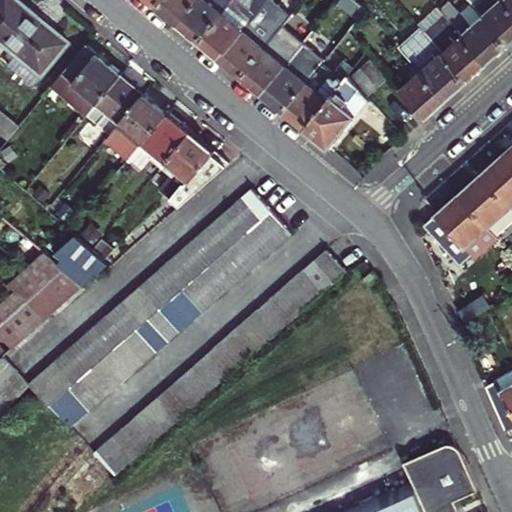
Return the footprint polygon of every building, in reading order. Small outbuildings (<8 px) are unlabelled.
[(0,0),(0,39),(18,54),(9,65),(34,86),(70,42),(39,16),(18,0),(0,0)] [(159,0),(157,4),(167,13),(178,21),(195,0),(159,0)] [(231,0),(195,0),(178,21),(189,30),(199,39),(231,0)] [(221,57),(268,0),(231,0),(199,39),(210,48),(221,57)] [(242,74),(275,35),(261,24),(263,20),(269,19),(284,0),(268,0),(221,57),(231,66),(242,74)] [(368,10),(356,0),(340,0),(339,2),(360,20),(368,10)] [(511,41),(511,5),(507,0),(470,0),(485,16),(509,43),(511,41)] [(450,1),(446,5),(451,11),(455,7),(450,1)] [(473,26),(455,7),(451,11),(446,5),(441,9),(489,62),(499,53),(509,43),(485,16),(473,26)] [(479,71),(489,62),(441,9),(437,13),(442,18),(426,33),(468,80),(479,71)] [(261,24),(275,35),(280,29),(269,19),(263,20),(261,24)] [(263,92),(305,43),(283,25),(280,29),(275,35),(242,74),(253,83),(263,92)] [(401,47),(413,60),(448,98),(458,89),(468,80),(426,33),(422,28),(401,47)] [(285,110),(308,82),(307,81),(324,60),(305,43),(263,92),(274,101),(285,110)] [(82,52),(54,86),(89,114),(123,73),(105,59),(88,45),(82,52)] [(371,60),(352,77),(369,95),(388,79),(371,60)] [(402,90),(427,117),(437,108),(448,98),(413,60),(410,64),(414,69),(410,72),(415,78),(402,90)] [(306,128),(349,75),(353,70),(342,62),(334,72),(324,63),(308,82),(285,110),(295,119),(306,128)] [(89,114),(112,133),(146,93),(134,83),(123,73),(89,114)] [(318,138),(330,148),(371,99),(349,75),(306,128),(318,138)] [(108,138),(131,157),(169,112),(157,102),(146,93),(112,133),(108,138)] [(0,123),(13,134),(20,126),(0,109),(0,123)] [(169,112),(131,157),(144,168),(152,158),(162,166),(192,131),(181,121),(169,112)] [(0,133),(8,140),(13,134),(0,123),(0,133)] [(192,131),(162,166),(172,174),(161,187),(170,195),(170,196),(180,205),(183,202),(194,192),(206,182),(217,172),(229,162),(211,146),(192,131)] [(511,140),(502,150),(511,161),(511,140)] [(10,159),(14,156),(9,149),(5,152),(10,159)] [(491,160),(479,170),(508,205),(511,201),(511,161),(502,150),(491,160)] [(458,189),(487,224),(508,205),(479,170),(468,180),(458,189)] [(43,200),(49,193),(41,187),(36,193),(43,200)] [(253,187),(240,199),(260,221),(272,211),(253,187)] [(459,262),(471,252),(464,244),(487,224),(458,189),(446,199),(435,209),(424,220),(432,229),(459,262)] [(240,199),(228,209),(249,231),(260,221),(240,199)] [(511,209),(508,205),(487,224),(496,235),(511,220),(511,209)] [(228,209),(217,218),(237,241),(249,231),(228,209)] [(272,211),(260,221),(280,245),(293,234),(272,211)] [(217,218),(206,228),(226,251),(237,241),(217,218)] [(280,245),(260,221),(249,231),(269,255),(280,245)] [(496,235),(487,224),(464,244),(471,252),(474,256),(496,235)] [(92,244),(100,235),(90,227),(82,235),(92,244)] [(226,251),(206,228),(194,238),(215,261),(226,251)] [(269,255),(249,231),(237,241),(258,264),(269,255)] [(63,258),(59,262),(85,284),(91,279),(102,269),(109,262),(105,258),(94,248),(76,233),(56,252),(63,258)] [(94,248),(105,258),(114,248),(102,238),(94,248)] [(194,238),(183,248),(203,271),(215,261),(194,238)] [(258,264),(237,241),(226,251),(246,274),(258,264)] [(203,271),(183,248),(172,258),(192,281),(203,271)] [(327,248),(315,259),(335,282),(347,271),(327,248)] [(79,289),(85,284),(59,262),(52,256),(46,251),(28,267),(34,272),(67,300),(68,299),(79,289)] [(246,274),(226,251),(215,261),(235,284),(246,274)] [(192,281),(172,258),(160,268),(181,291),(192,281)] [(315,259),(303,269),(324,292),(335,282),(315,259)] [(235,284),(215,261),(203,271),(224,294),(235,284)] [(34,272),(28,267),(9,284),(15,289),(27,299),(48,317),(57,309),(67,300),(34,272)] [(181,291),(160,268),(149,278),(169,301),(181,291)] [(324,292),(303,269),(292,279),(312,302),(324,292)] [(203,271),(192,281),(212,304),(224,294),(203,271)] [(376,291),(384,285),(377,276),(378,276),(374,271),(365,278),(376,291)] [(149,278),(138,287),(158,311),(169,301),(149,278)] [(312,302),(292,279),(281,289),(301,312),(312,302)] [(192,281),(181,291),(201,314),(212,304),(192,281)] [(158,311),(138,287),(127,297),(147,321),(158,311)] [(281,289),(270,299),(290,322),(301,312),(281,289)] [(181,291),(169,301),(190,324),(201,314),(181,291)] [(147,321),(127,297),(115,307),(135,330),(147,321)] [(6,318),(27,335),(34,329),(46,319),(48,317),(27,299),(6,318)] [(290,322),(270,299),(258,308),(279,332),(290,322)] [(190,324),(169,301),(158,311),(178,333),(190,324)] [(135,330),(115,307),(104,317),(124,340),(135,330)] [(258,308),(247,318),(267,341),(279,332),(258,308)] [(158,311),(147,321),(167,343),(178,333),(158,311)] [(104,317),(93,327),(113,350),(124,340),(104,317)] [(0,324),(0,329),(5,335),(15,346),(23,339),(27,335),(6,318),(0,324)] [(267,341),(247,318),(236,328),(256,351),(267,341)] [(147,321),(135,330),(156,354),(167,343),(147,321)] [(93,327),(81,337),(102,360),(113,350),(93,327)] [(256,351),(236,328),(224,338),(245,361),(256,351)] [(135,330),(124,340),(144,364),(156,354),(135,330)] [(15,346),(5,335),(0,338),(0,353),(3,357),(15,346)] [(102,360),(81,337),(70,347),(90,370),(102,360)] [(224,338),(213,348),(233,371),(245,361),(224,338)] [(124,340),(113,350),(133,373),(144,364),(124,340)] [(90,370),(70,347),(59,357),(79,380),(90,370)] [(233,371),(213,348),(202,358),(222,381),(233,371)] [(113,350),(102,360),(122,383),(133,373),(113,350)] [(29,383),(3,357),(0,360),(0,419),(30,384),(29,383)] [(79,380),(59,357),(47,366),(68,390),(79,380)] [(222,381),(202,358),(191,368),(211,391),(222,381)] [(122,383),(102,360),(90,370),(110,393),(122,383)] [(30,384),(50,405),(68,390),(47,366),(29,383),(30,384)] [(211,391),(191,368),(179,378),(199,401),(211,391)] [(110,393),(90,370),(79,380),(99,403),(110,393)] [(179,378),(168,388),(188,411),(199,401),(179,378)] [(79,380),(68,390),(88,413),(99,403),(79,380)] [(188,411),(168,388),(157,398),(177,421),(188,411)] [(88,413),(68,390),(50,405),(71,425),(72,427),(88,413)] [(511,405),(506,397),(493,403),(501,421),(511,446),(511,445),(511,405)] [(177,421),(157,398),(145,408),(166,430),(177,421)] [(166,430),(145,408),(134,418),(154,440),(166,430)] [(134,418),(123,428),(143,450),(154,440),(134,418)] [(143,450),(123,428),(112,437),(132,460),(143,450)] [(132,460),(112,437),(94,452),(116,474),(132,460)] [(478,490),(460,450),(457,446),(452,444),(446,444),(441,446),(404,462),(417,491),(371,511),(459,511),(455,501),(478,490)]
